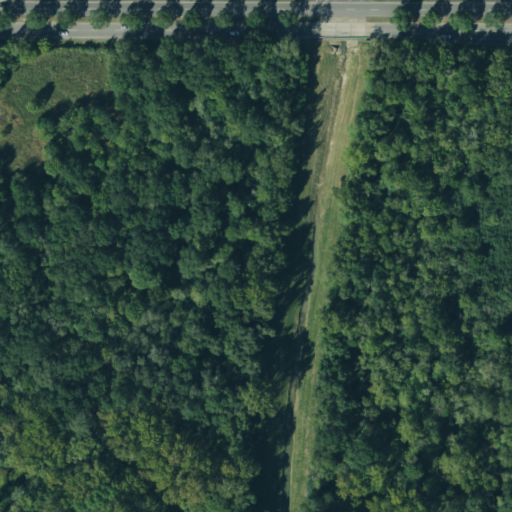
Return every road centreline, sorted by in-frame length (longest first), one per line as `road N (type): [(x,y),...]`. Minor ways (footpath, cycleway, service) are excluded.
road 1 (secondary): [(0,30),(511,29)]
road 2 (secondary): [(511,7),(0,7)]
